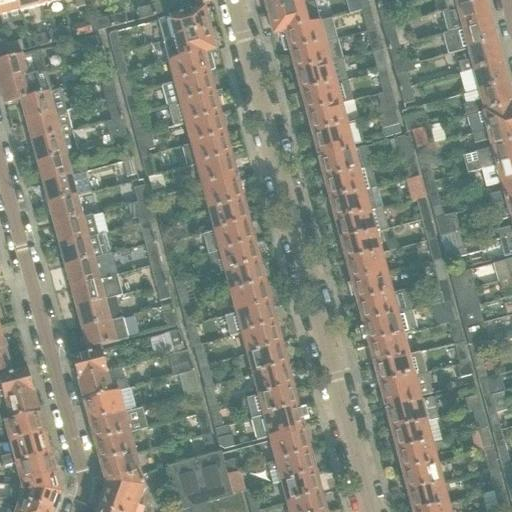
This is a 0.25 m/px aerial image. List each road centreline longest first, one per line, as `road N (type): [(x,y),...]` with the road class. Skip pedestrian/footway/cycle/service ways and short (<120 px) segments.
road 1 (residential): [(371,511),(232,0)]
road 2 (residential): [(0,167),(77,448),(83,476),(75,511)]
